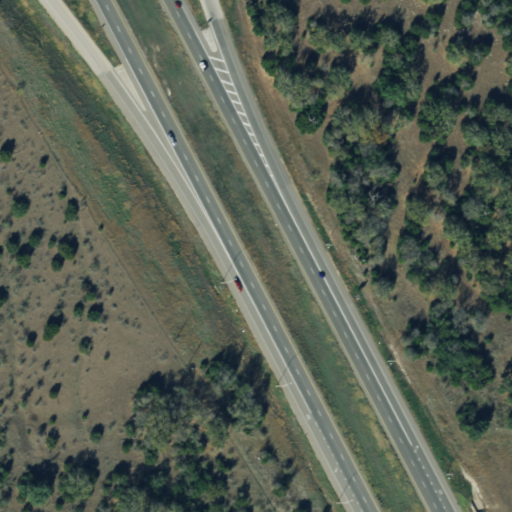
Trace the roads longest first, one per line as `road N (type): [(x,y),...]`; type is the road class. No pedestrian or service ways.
road 1 (motorway): [(438,511),(282,213)]
road 2 (motorway): [(223,229),(371,511)]
road 3 (motorway): [(51,0),(223,229)]
road 4 (motorway): [(103,0),(223,229)]
road 5 (motorway): [(282,213),(170,0)]
road 6 (motorway): [(282,213),(206,0)]
